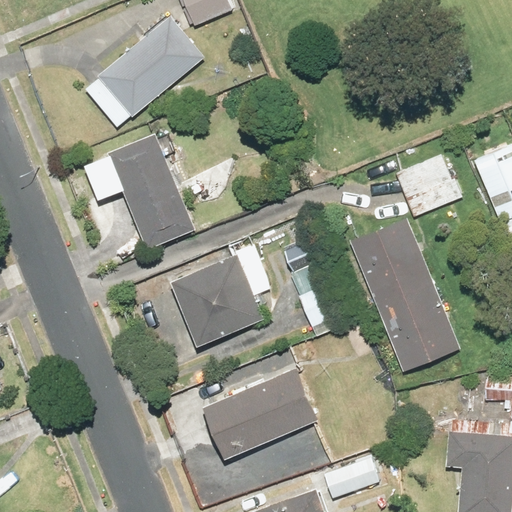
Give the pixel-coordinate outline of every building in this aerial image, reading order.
[(233,0),(186,0),(199,29),(239,13),(233,0)] [(131,121),(202,60),(165,18),(94,78),(131,121)] [(152,134),(103,153),(143,252),(191,233),(152,134)] [(511,144),(478,160),(511,236),(511,144)] [(415,214),(416,215),(469,194),(451,148),(398,170),(415,214)] [(408,218),(348,241),(400,374),(460,350),(408,218)] [(235,254),(165,283),(193,348),(263,319),(235,254)] [(328,283),(301,295),(320,339),(347,328),(328,283)] [(198,411),(220,462),(315,423),(294,371),(198,411)] [(509,511),(511,484),(511,438),(448,433),(445,468),(458,469),(454,511),(509,511)] [(0,451),(0,478),(10,475),(0,451)] [(375,456),(329,474),(339,499),(385,481),(375,456)] [(320,511),(314,491),(250,511),(320,511)]
